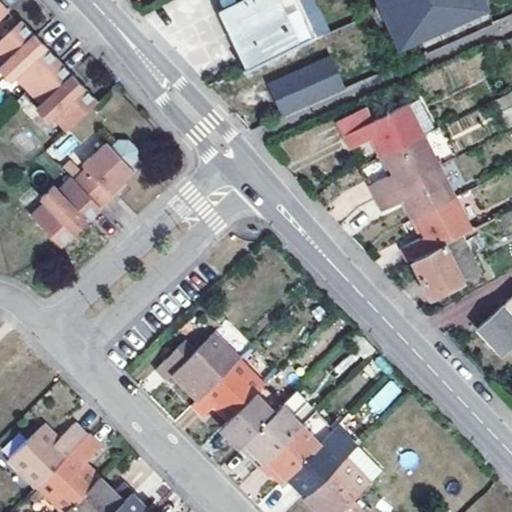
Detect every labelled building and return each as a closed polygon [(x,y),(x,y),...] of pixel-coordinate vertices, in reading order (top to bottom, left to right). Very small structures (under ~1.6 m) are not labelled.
[(0,0),(0,26),(14,14),(0,0)] [(231,25),(252,68),(316,35),(299,0),(244,0),(224,11),(231,25)] [(388,20),(378,0),(374,0),(374,2),(374,8),(375,12),(379,16),(382,19),(386,20),(388,20)] [(482,0),(378,0),(388,20),(389,22),(396,19),(407,44),(420,38),(487,9),(482,0)] [(487,9),(420,38),(427,53),(493,23),(487,9)] [(396,19),(389,22),(400,47),(407,44),(396,19)] [(101,104),(27,24),(0,48),(0,56),(8,65),(4,68),(17,82),(20,79),(47,106),(43,110),(54,123),(58,119),(70,133),(101,104)] [(332,58),(273,84),(287,115),(345,89),(332,58)] [(384,154),(424,134),(409,104),(378,120),(370,105),(341,119),(348,134),(354,146),(375,136),(384,154)] [(447,124),(453,139),(480,128),(474,112),(447,124)] [(439,127),(427,131),(436,158),(448,153),(439,127)] [(47,151),(59,163),(78,143),(66,131),(47,151)] [(424,134),(384,154),(393,173),(372,183),(379,196),(440,166),(424,134)] [(102,207),(129,182),(126,180),(136,171),(131,166),(138,158),(138,148),(129,140),(119,140),(112,147),(107,141),(83,164),(87,168),(75,179),(72,176),(59,189),(55,185),(41,197),(45,202),(32,215),(62,246),(102,207)] [(440,166),(379,196),(386,209),(406,199),(415,217),(456,197),(440,166)] [(456,197),(415,217),(425,236),(404,246),(411,260),(413,259),(463,234),(472,229),(456,197)] [(511,208),(495,217),(501,230),(511,225),(511,208)] [(463,234),(413,259),(432,294),(481,270),(463,234)] [(511,295),(478,326),(503,352),(511,344),(511,295)] [(203,398),(242,360),(216,334),(198,352),(188,342),(162,368),(173,379),(179,374),(184,369),(198,382),(193,388),(203,398)] [(268,385),(242,360),(203,398),(197,404),(209,416),(219,406),(225,401),(229,404),(223,411),(232,420),(237,415),(255,398),(260,393),(268,385)] [(179,374),(193,388),(198,382),(184,369),(179,374)] [(260,393),(255,398),(274,417),(279,411),(260,393)] [(255,398),(237,415),(248,425),(238,435),(236,438),(244,446),(274,417),(255,398)] [(225,401),(219,406),(223,411),(229,404),(225,401)] [(279,411),(274,417),(244,446),(254,456),(259,450),(269,460),(305,424),(286,405),(279,411)] [(296,471),(339,430),(319,410),(305,424),(269,460),(267,461),(276,470),(287,481),(291,476),(296,471)] [(232,420),(228,425),(238,435),(248,425),(237,415),(232,420)] [(79,424),(63,440),(59,443),(54,439),(58,435),(46,424),(13,459),(40,487),(41,486),(91,437),(79,424)] [(300,486),(309,496),(360,446),(341,427),(339,430),(296,471),(305,481),(300,486)] [(59,443),(63,440),(58,435),(54,439),(59,443)] [(85,468),(89,465),(105,448),(92,436),(91,437),(41,486),(67,511),(70,511),(71,511),(104,479),(94,469),(89,472),(85,468)] [(309,496),(308,497),(322,511),(364,511),(365,511),(354,501),(385,471),(360,446),(309,496)] [(259,450),(254,456),(263,465),(264,464),(267,461),(269,460),(259,450)] [(267,461),(264,464),(273,473),(276,470),(267,461)] [(296,471),(291,476),(300,486),(305,481),(296,471)] [(71,511),(119,511),(136,495),(138,494),(128,484),(118,493),(113,499),(109,495),(114,489),(104,479),(71,511)] [(113,499),(118,493),(114,489),(109,495),(113,499)] [(136,495),(119,511),(142,511),(140,510),(145,505),(136,495)]
